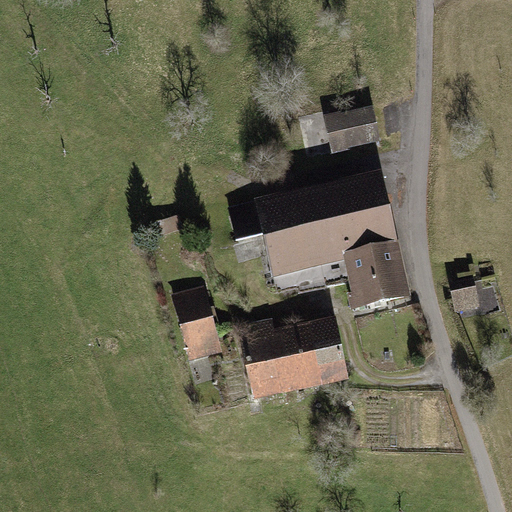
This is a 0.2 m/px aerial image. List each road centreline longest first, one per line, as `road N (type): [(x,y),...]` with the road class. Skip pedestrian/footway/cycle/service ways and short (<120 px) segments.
road 1 (track): [(496,511),(421,272),(424,0)]
road 2 (track): [(449,373),(397,383),(370,376),(334,311),(265,304),(225,260)]
